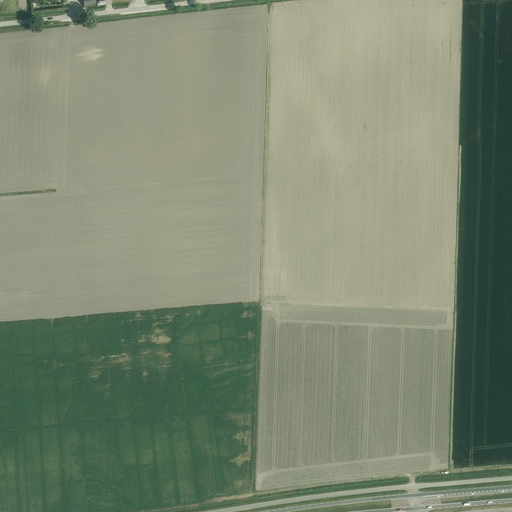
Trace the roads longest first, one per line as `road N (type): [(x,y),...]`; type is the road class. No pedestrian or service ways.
road 1 (unclassified): [(0,25),(217,0)]
road 2 (unclassified): [(215,511),(413,486)]
road 3 (primary): [(414,497),(279,511)]
